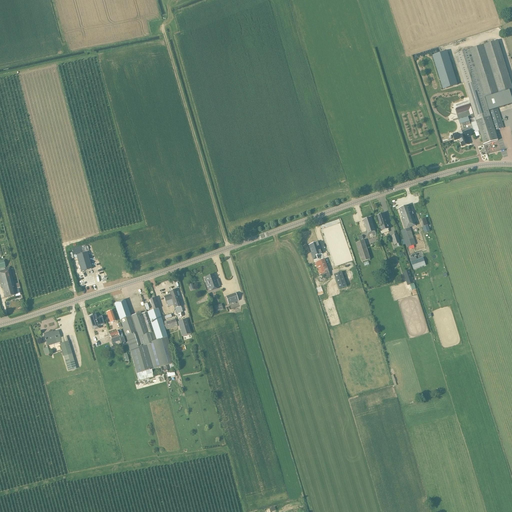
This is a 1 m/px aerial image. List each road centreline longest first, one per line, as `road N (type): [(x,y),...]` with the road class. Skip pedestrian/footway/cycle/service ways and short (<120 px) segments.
road 1 (unclassified): [(0,324),(454,171),(511,164)]
road 2 (track): [(229,249),(164,30)]
